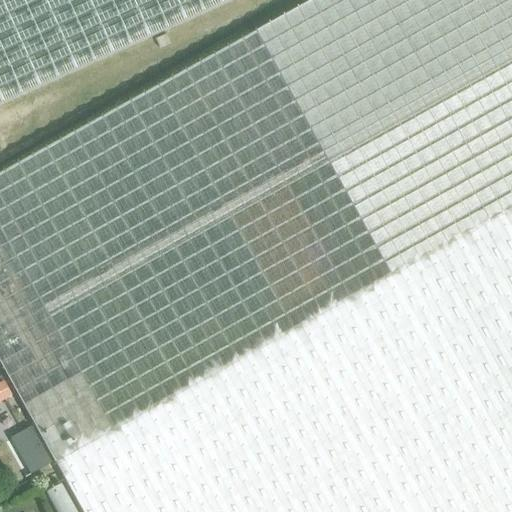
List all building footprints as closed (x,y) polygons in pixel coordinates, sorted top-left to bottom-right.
[(511,511),(511,0),(313,0),(0,174),(0,230),(112,432),(56,464),(82,511),(511,511)] [(0,0),(0,105),(233,0),(0,0)] [(0,129),(0,152),(39,135),(31,116),(0,129)] [(0,235),(0,362),(55,460),(109,430),(0,235)] [(4,382),(0,383),(0,402),(12,396),(4,382)] [(31,427),(11,439),(31,475),(51,463),(31,427)] [(59,511),(79,511),(64,482),(48,491),(59,511)]
